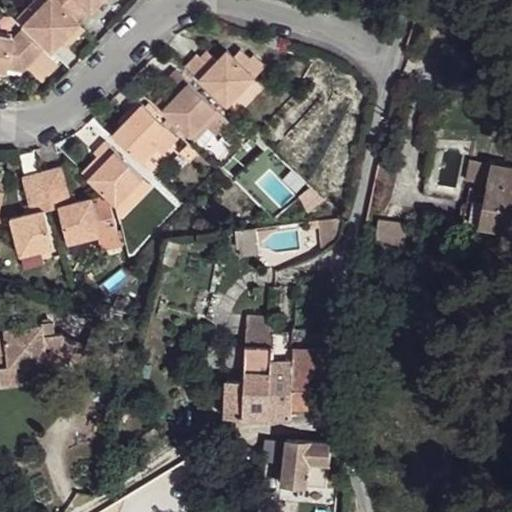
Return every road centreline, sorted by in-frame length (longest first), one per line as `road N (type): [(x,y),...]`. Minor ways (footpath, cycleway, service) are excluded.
road 1 (residential): [(364,511),(345,426),(342,277),(391,65)]
road 2 (residential): [(0,125),(48,115),(177,0)]
road 3 (residential): [(238,0),(348,35),(391,65)]
